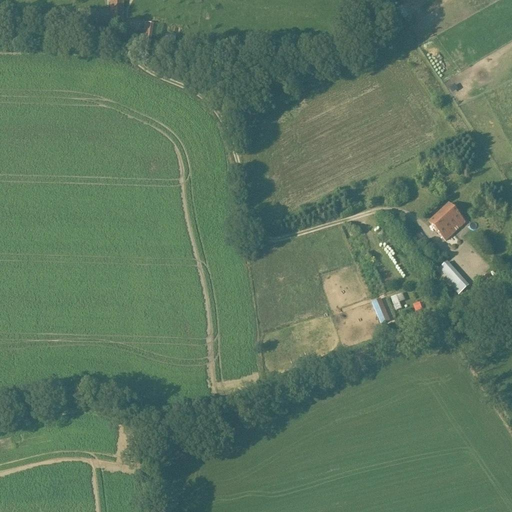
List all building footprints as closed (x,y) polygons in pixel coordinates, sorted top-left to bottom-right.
[(110,0),(111,14),(123,14),(122,0),(110,0)] [(111,14),(111,29),(122,29),(123,14),(111,14)] [(154,38),(156,25),(147,24),(145,37),(154,38)] [(446,243),(465,225),(449,207),(429,225),(446,243)] [(458,297),(469,288),(448,264),(437,273),(458,297)] [(397,312),(403,310),(400,302),(405,300),(403,294),(391,298),(397,312)] [(384,298),(373,303),(382,327),(393,322),(384,298)]
